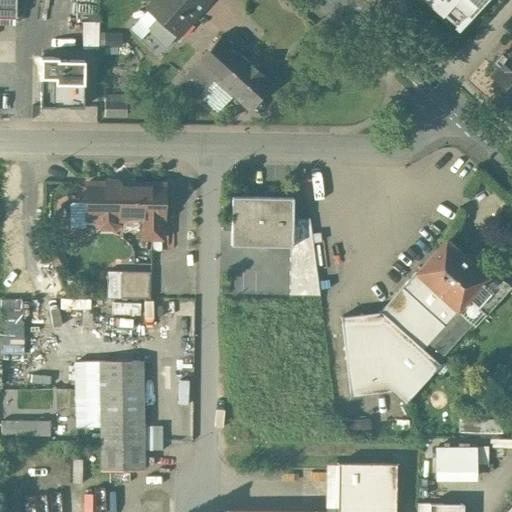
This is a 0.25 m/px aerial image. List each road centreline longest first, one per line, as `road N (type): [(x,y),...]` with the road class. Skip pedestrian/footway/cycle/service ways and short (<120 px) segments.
road 1 (residential): [(181,511),(181,497),(205,464),(206,142)]
road 2 (residential): [(206,142),(404,139),(440,93)]
road 3 (residential): [(0,139),(206,142)]
road 4 (tertiary): [(440,93),(337,0)]
